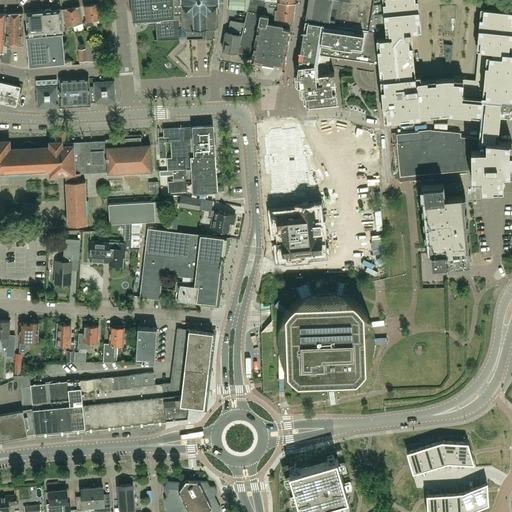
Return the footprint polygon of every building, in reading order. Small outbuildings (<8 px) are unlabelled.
[(135,20),(155,18),(157,38),(154,38),(154,39),(179,38),(179,36),(182,35),(178,0),(131,0),(133,20),(135,20)] [(178,0),(182,35),(187,35),(187,38),(215,37),(215,27),(219,23),(218,3),(218,2),(223,2),(223,0),(178,0)] [(269,12),(264,11),(265,2),(265,0),(249,0),(244,25),(241,39),(255,41),(271,44),(268,64),(284,67),(290,29),(266,25),(267,22),(268,22),(269,13),(269,12)] [(380,78),(407,76),(415,75),(415,74),(415,71),(411,31),(421,30),(418,0),(372,0),(370,12),(368,27),(368,30),(305,21),(300,51),(300,56),(298,65),(318,63),(318,59),(319,54),(320,54),(379,64),(380,74),(380,78)] [(368,27),(370,12),(372,0),(308,0),(308,3),(307,3),(307,9),(306,17),(368,27)] [(269,12),(269,13),(271,14),(275,16),(274,23),(292,26),(293,15),(294,3),(278,2),(265,2),(264,11),(269,12)] [(100,18),(97,4),(85,6),(87,20),(84,21),(85,26),(92,25),(91,20),(100,18)] [(80,7),(63,9),(66,26),(83,24),(80,7)] [(458,32),(457,7),(444,8),(445,32),(458,32)] [(61,9),(49,10),(26,12),(28,32),(26,32),(30,68),(65,64),(62,35),(63,35),(61,9)] [(415,75),(407,76),(380,78),(384,119),(450,112),(484,116),(483,126),(482,138),(486,138),(486,135),(498,136),(499,127),(500,117),(510,118),(511,116),(511,11),(480,9),(477,50),(478,50),(476,80),(453,78),(447,78),(421,80),(420,74),(415,74),(415,75)] [(7,13),(6,35),(5,45),(24,46),(23,13),(7,13)] [(224,42),(223,50),(231,51),(238,53),(243,23),(237,22),(231,21),(228,33),(226,33),(224,42)] [(239,53),(253,55),(255,41),(241,39),(239,53)] [(85,41),(87,61),(99,60),(98,40),(85,41)] [(255,41),(253,55),(252,61),(268,64),(271,44),(255,41)] [(79,62),(87,61),(85,49),(78,50),(79,62)] [(2,52),(1,60),(1,61),(9,63),(10,53),(2,52)] [(306,106),(337,103),(334,78),(335,78),(334,72),(329,72),(329,65),(318,63),(298,65),(297,76),(298,87),(301,86),(302,96),(305,96),(306,106)] [(38,107),(39,107),(58,106),(58,104),(60,104),(60,107),(90,105),(90,102),(95,102),(95,103),(116,101),(115,81),(94,82),(94,86),(89,86),(89,78),(60,79),(61,97),(58,97),(57,86),(37,87),(38,107)] [(0,101),(17,105),(21,86),(0,81),(0,101)] [(167,158),(168,170),(173,170),(174,181),(168,182),(169,193),(187,192),(187,194),(218,192),(218,191),(214,137),(212,137),(212,126),(204,126),(163,128),(164,142),(158,142),(159,158),(167,157),(166,142),(171,142),(172,158),(167,158)] [(270,128),(265,139),(266,155),(268,155),(270,172),(269,172),(269,174),(270,174),(272,191),(271,191),(271,194),(283,193),(283,194),(288,194),(288,193),(315,191),(321,183),(314,166),(313,166),(296,127),(283,129),(283,127),(270,128)] [(397,133),(392,138),(396,179),(412,178),(419,177),(423,176),(460,172),(459,161),(463,160),(461,141),(462,141),(461,136),(461,134),(460,133),(459,132),(430,129),(429,129),(418,130),(407,132),(397,133)] [(64,134),(57,134),(58,142),(51,142),(51,147),(9,150),(9,141),(0,141),(0,173),(51,170),(51,175),(66,174),(67,181),(66,181),(69,225),(88,224),(85,180),(80,181),(80,173),(108,171),(108,173),(152,171),(150,144),(149,144),(149,145),(141,145),(141,137),(106,139),(106,141),(85,142),(64,143),(64,134)] [(472,171),(472,174),(485,173),(503,173),(511,173),(511,142),(498,141),(498,136),(486,135),(486,138),(482,138),(461,136),(462,141),(461,141),(463,160),(459,161),(460,172),(472,171)] [(503,173),(485,173),(472,174),(472,180),(482,180),(482,189),(503,189),(503,173)] [(469,262),(470,261),(466,221),(461,181),(422,186),(430,253),(432,253),(434,264),(449,263),(449,264),(469,262)] [(199,210),(201,199),(181,195),(179,206),(199,210)] [(154,201),(109,204),(110,224),(132,222),(141,222),(155,221),(154,201)] [(299,210),(272,212),(274,234),(281,233),(282,240),(281,240),(282,248),(278,248),(279,259),(323,255),(321,231),(323,231),(322,223),(321,222),(320,222),(319,206),(299,208),(299,210)] [(233,224),(235,214),(216,210),(216,211),(211,211),(210,216),(213,217),(211,229),(229,232),(229,231),(228,231),(230,223),(233,224)] [(132,222),(131,247),(140,247),(141,222),(132,222)] [(145,254),(142,279),(162,281),(163,274),(203,278),(203,277),(218,278),(220,263),(221,263),(221,262),(224,259),(225,259),(227,238),(224,238),(224,237),(148,228),(145,254)] [(79,259),(80,240),(64,239),(63,256),(64,256),(63,261),(56,261),(54,283),(71,284),(72,259),(79,259)] [(124,258),(125,250),(131,251),(131,241),(126,240),(125,243),(110,242),(110,243),(92,241),(91,261),(110,263),(110,265),(123,266),(123,258),(124,258)] [(142,279),(140,297),(160,300),(163,274),(183,276),(183,282),(176,281),(175,290),(179,291),(178,300),(179,300),(179,305),(188,306),(188,301),(200,302),(201,301),(216,302),(218,280),(218,278),(203,277),(203,278),(163,274),(162,281),(142,279)] [(374,349),(374,346),(375,343),(375,341),(374,338),(374,335),(374,332),(373,330),(372,327),(372,325),(371,322),(369,320),(368,317),(367,315),(365,313),(363,310),(362,308),(360,306),(358,305),(355,303),(353,301),(351,300),(348,298),(346,297),(343,296),(341,295),(338,295),(336,294),(333,293),(330,293),(327,293),(325,293),(322,293),(319,293),(316,294),(314,295),(311,295),(308,296),(306,297),(304,299),(301,300),(299,301),(297,303),(294,305),(292,307),(290,308),(289,311),(287,313),(285,315),(284,317),(283,320),(281,322),(280,325),(280,327),(279,330),(278,333),(278,335),(278,338),(277,341),(278,344),(278,346),(278,349),(279,352),(279,354),(280,357),(281,360),(282,362),(283,365),(285,367),(286,369),(288,371),(290,373),(292,375),(294,377),(296,379),(298,381),(300,382),(302,384),(305,385),(307,386),(310,387),(313,388),(315,389),(318,389),(321,390),(323,390),(326,390),(329,390),(332,390),(334,389),(337,389),(340,388),(342,387),(345,386),(347,385),(350,384),(352,382),(354,381),(357,379),(359,377),(361,375),(363,373),(364,371),(366,369),(367,367),(369,364),(370,362),(371,359),(372,357),(373,354),(374,352),(374,349)] [(14,356),(15,335),(9,335),(10,321),(0,320),(0,336),(2,336),(2,345),(7,346),(7,355),(14,356)] [(31,320),(31,322),(30,322),(30,323),(21,322),(20,341),(20,352),(26,352),(26,341),(38,341),(39,322),(37,322),(37,320),(31,320)] [(61,322),(60,324),(58,323),(57,340),(57,346),(69,347),(70,341),(71,324),(65,324),(64,322),(61,322)] [(98,341),(99,337),(98,337),(98,326),(85,325),(84,334),(79,334),(78,348),(91,349),(91,343),(97,343),(97,341),(98,341)] [(122,328),(122,326),(117,326),(117,328),(111,327),(110,344),(104,344),(103,362),(117,362),(118,345),(123,345),(124,328),(122,328)] [(147,336),(157,337),(157,328),(138,327),(137,336),(147,336)] [(210,331),(177,328),(171,382),(188,405),(202,407),(210,331)] [(147,336),(137,336),(137,349),(146,349),(147,336)] [(146,349),(156,350),(157,337),(147,336),(146,349)] [(146,349),(137,349),(136,362),(137,362),(137,361),(146,362),(146,349)] [(154,363),(155,363),(156,350),(146,349),(146,362),(154,363)] [(75,351),(74,351),(69,351),(67,350),(66,361),(74,362),(75,352),(75,351)] [(86,353),(75,352),(74,362),(86,362),(86,353)] [(188,405),(171,382),(155,384),(154,373),(130,375),(112,377),(112,376),(30,385),(29,375),(14,375),(14,380),(20,379),(22,405),(32,404),(33,408),(0,414),(0,438),(19,435),(20,437),(27,435),(27,434),(35,433),(35,431),(165,417),(166,419),(187,417),(188,405)] [(448,461),(446,456),(442,441),(430,444),(434,457),(436,465),(448,461)] [(442,441),(446,456),(448,461),(461,462),(459,457),(454,441),(442,441)] [(461,462),(474,463),(472,456),(472,454),(471,453),(468,442),(454,441),(459,457),(461,462)] [(434,457),(430,444),(419,448),(423,461),(425,468),(436,465),(434,457)] [(425,468),(423,461),(419,448),(407,451),(411,465),(411,466),(412,468),(413,472),(425,468)] [(313,466),(290,473),(297,500),(298,502),(300,511),(302,511),(303,511),(308,511),(313,509),(314,509),(324,506),(326,505),(335,503),(337,502),(347,499),(349,499),(346,488),(343,477),(337,459),(313,466)] [(218,511),(220,509),(214,496),(217,491),(214,486),(209,486),(207,482),(186,480),(184,482),(168,481),(163,488),(167,495),(165,499),(167,510),(168,511),(218,511)] [(475,487),(475,493),(476,508),(489,503),(488,492),(488,490),(488,488),(487,481),(475,487)] [(120,511),(134,511),(133,484),(118,485),(120,511)] [(103,487),(93,488),(94,506),(94,511),(111,511),(109,494),(104,495),(103,487)] [(467,511),(476,508),(475,493),(475,487),(463,492),(463,498),(464,511),(467,511)] [(94,506),(93,488),(82,489),(82,497),(77,497),(78,510),(84,510),(84,507),(94,506)] [(47,511),(63,511),(64,511),(70,511),(70,502),(68,502),(67,489),(49,491),(50,503),(47,504),(47,511)] [(439,493),(440,501),(440,511),(452,511),(452,500),(451,492),(439,493)] [(452,511),(464,511),(463,498),(463,492),(451,492),(452,500),(452,511)] [(427,511),(440,511),(440,501),(439,493),(427,494),(427,500),(427,502),(427,511)] [(9,505),(17,504),(16,495),(5,496),(5,498),(0,498),(0,511),(10,511),(9,505)]
